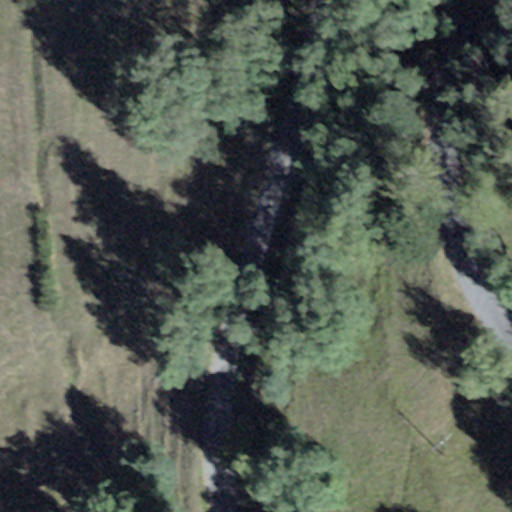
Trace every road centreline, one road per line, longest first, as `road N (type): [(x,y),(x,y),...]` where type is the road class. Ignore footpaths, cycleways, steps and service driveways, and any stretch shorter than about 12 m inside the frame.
road 1 (unclassified): [(299,0),(177,432),(170,511)]
road 2 (unclassified): [(511,289),(492,244),(457,0)]
